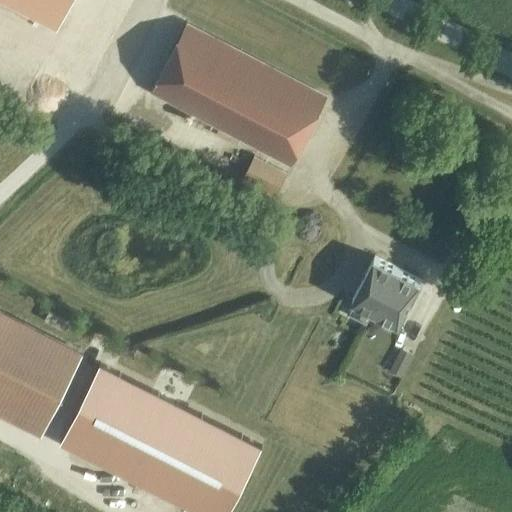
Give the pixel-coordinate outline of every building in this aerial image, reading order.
[(7,0),(57,26),(70,0),(7,0)] [(291,163),(326,96),(201,30),(185,23),(151,90),(291,163)] [(96,139),(87,148),(95,156),(104,147),(96,139)] [(254,155),(242,177),(275,194),(287,172),(254,155)] [(388,285),(398,267),(374,255),(352,298),(356,300),(349,313),(366,321),(372,308),(368,306),(378,288),(392,296),(395,289),(388,285)] [(368,306),(372,308),(398,322),(421,279),(398,267),(388,285),(395,289),(392,296),(378,288),(368,306)] [(0,408),(39,429),(79,351),(0,311),(0,408)] [(401,347),(389,369),(401,376),(413,353),(401,347)] [(99,362),(60,439),(150,486),(202,511),(226,511),(261,444),(190,408),(99,362)]
